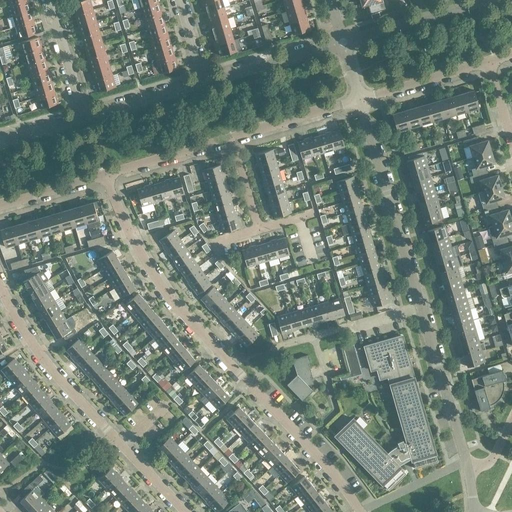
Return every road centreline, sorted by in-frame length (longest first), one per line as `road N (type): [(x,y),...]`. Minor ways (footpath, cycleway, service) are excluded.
road 1 (residential): [(184,511),(46,363),(0,285)]
road 2 (residential): [(231,364),(128,233),(108,175)]
road 3 (residential): [(418,308),(359,102)]
road 4 (residential): [(360,511),(231,364)]
road 5 (residential): [(231,364),(418,308)]
road 6 (residential): [(468,471),(418,308)]
road 7 (residential): [(311,216),(260,228),(230,138)]
road 8 (residential): [(342,42),(481,2)]
road 9 (residential): [(207,82),(342,42)]
road 10 (residential): [(359,102),(488,62)]
road 11 (residential): [(230,138),(359,102)]
road 12 (residential): [(108,175),(230,138)]
road 13 (residential): [(85,118),(207,82)]
road 14 (residential): [(85,118),(50,0)]
